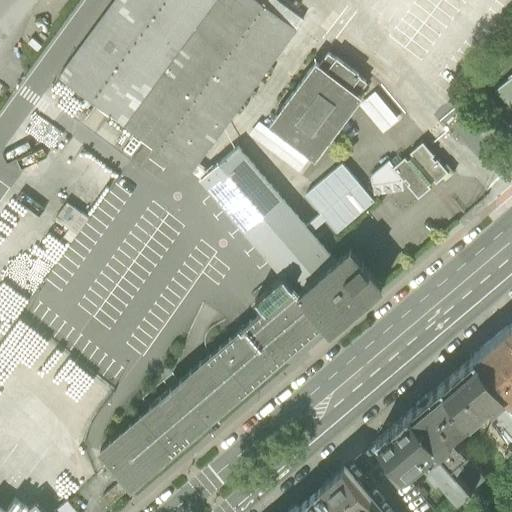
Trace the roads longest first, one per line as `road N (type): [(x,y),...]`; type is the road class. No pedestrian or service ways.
road 1 (secondary): [(321,406),(511,243)]
road 2 (secondary): [(321,406),(287,414),(174,511)]
road 3 (secondary): [(231,511),(310,445),(321,406)]
